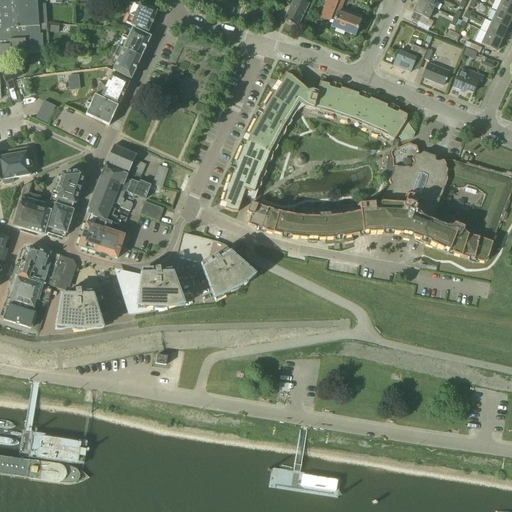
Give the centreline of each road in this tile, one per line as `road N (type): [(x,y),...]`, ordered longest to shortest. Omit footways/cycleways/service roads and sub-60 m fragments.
road 1 (residential): [(511,451),(196,401)]
road 2 (residential): [(69,251),(100,158),(178,15)]
road 3 (residential): [(487,293),(253,239)]
road 4 (residential): [(196,401),(217,355),(337,335),(364,338)]
road 5 (residential): [(196,401),(0,369)]
road 6 (residential): [(191,211),(262,42)]
road 7 (residential): [(364,338),(356,310),(253,259),(253,239)]
road 8 (residential): [(364,338),(511,371)]
road 9 (residential): [(483,124),(361,76)]
